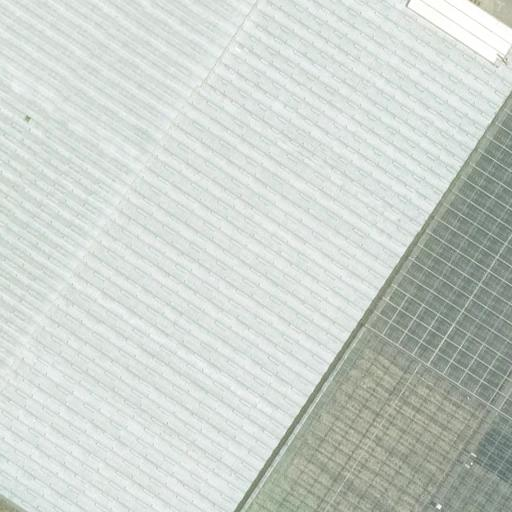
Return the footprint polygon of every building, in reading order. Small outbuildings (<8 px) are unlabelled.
[(264,0),(203,94),(198,91),(191,101),(0,388),(0,499),(19,511),(239,511),(399,269),(511,96),(511,55),(500,75),(408,13),(416,0),(264,0)] [(264,0),(0,0),(0,388),(191,101),(198,91),(203,94),(264,0)] [(511,55),(511,37),(455,0),(416,0),(408,13),(500,75),(511,55)] [(367,332),(366,332),(511,425),(511,106),(481,155),(367,332)] [(365,331),(244,511),(511,511),(511,425),(366,332),(365,331)]
